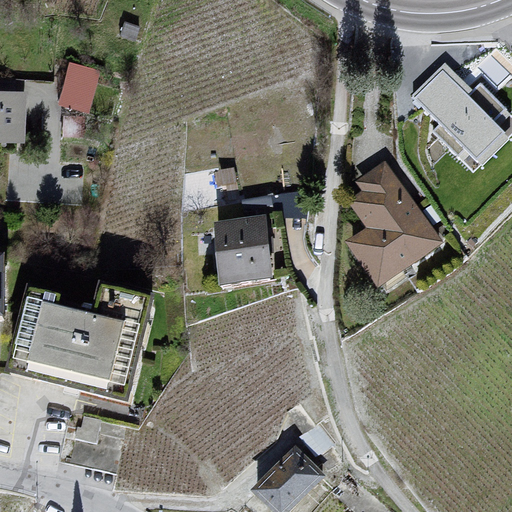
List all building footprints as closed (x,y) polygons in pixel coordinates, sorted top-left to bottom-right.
[(60,101),(93,106),(100,64),(67,59),(60,101)] [(442,67),(413,96),(481,164),(510,135),(495,121),(506,111),(480,85),(471,94),(442,67)] [(27,95),(0,93),(0,145),(25,147),(27,95)] [(450,252),(389,169),(362,190),(371,201),(354,210),(376,240),(356,254),(392,298),(450,252)] [(269,224),(219,235),(224,296),(279,286),(269,224)] [(18,267),(0,266),(0,332),(21,332),(18,267)] [(145,342),(65,322),(47,386),(131,407),(145,342)] [(302,511),(331,480),(302,453),(257,497),(277,511),(302,511)]
